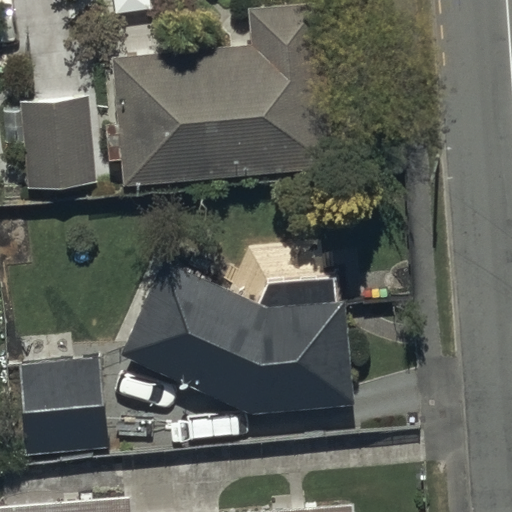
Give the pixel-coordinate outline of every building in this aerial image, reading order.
[(118,54),(128,179),(336,162),(322,0),(260,0),(246,1),(247,15),(235,16),(237,44),(118,54)] [(92,93),(21,100),(29,184),(100,178),(92,93)] [(125,348),(250,407),(355,402),(349,294),(339,295),(338,270),(260,275),(262,304),(168,260),(125,348)] [(105,355),(20,360),(26,452),(110,447),(105,355)] [(356,511),(356,499),(183,511),(140,511),(139,490),(0,500),(1,511),(356,511)]
